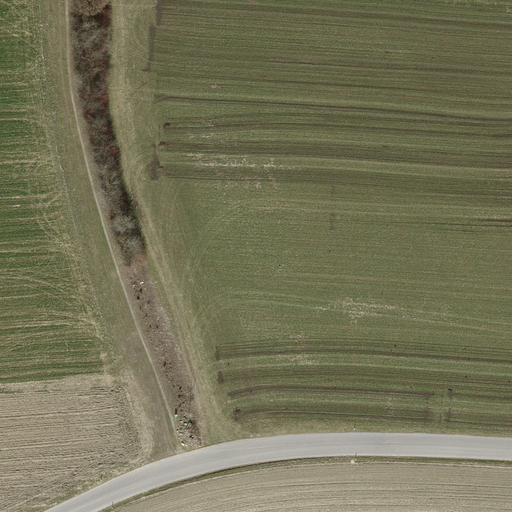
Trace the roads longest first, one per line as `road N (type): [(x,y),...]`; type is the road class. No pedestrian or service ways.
road 1 (track): [(177,469),(82,174),(63,82),(58,0)]
road 2 (unclassified): [(79,511),(214,456),(318,447),(511,454)]
